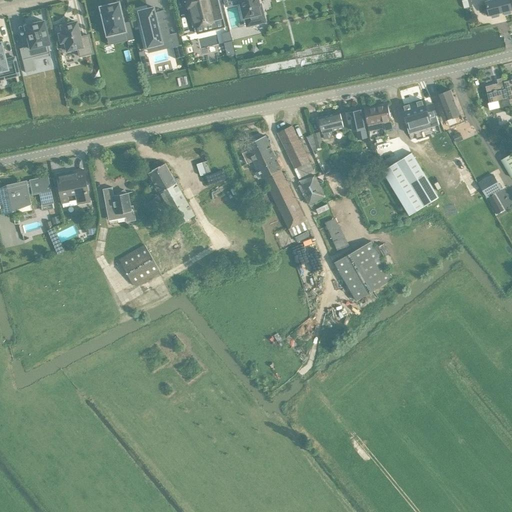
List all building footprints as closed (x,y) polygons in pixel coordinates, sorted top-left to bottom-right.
[(186,0),(188,10),(189,10),(192,26),(194,25),(194,26),(212,22),(212,21),(222,19),(217,0),(186,0)] [(223,0),(225,5),(239,2),(242,17),(251,15),(253,24),(264,21),(262,12),(258,13),(256,5),(258,5),(256,0),(223,0)] [(463,0),(462,0),(464,8),(472,6),(470,0),(463,0)] [(511,9),(509,1),(511,0),(491,0),(485,2),(489,16),(511,9)] [(117,3),(99,7),(106,35),(124,31),(126,40),(133,39),(129,22),(122,23),(117,3)] [(139,18),(146,47),(162,43),(154,14),(139,18)] [(42,21),(23,25),(28,46),(18,48),(21,59),(48,52),(46,44),(48,43),(42,21)] [(60,25),(62,33),(58,34),(60,42),(64,41),(66,50),(77,48),(79,56),(92,53),(88,35),(79,37),(75,22),(60,25)] [(180,46),(176,32),(168,34),(171,48),(180,46)] [(0,79),(18,75),(14,57),(4,60),(4,59),(5,58),(4,57),(4,58),(3,54),(3,53),(0,42),(0,79)] [(342,49),(316,54),(317,62),(344,56),(342,49)] [(242,76),(308,65),(307,57),(241,68),(242,76)] [(489,103),(491,109),(510,105),(504,82),(504,78),(497,80),(498,83),(486,86),(489,102),(489,103)] [(447,119),(460,114),(450,90),(437,95),(447,119)] [(423,99),(402,106),(410,131),(410,132),(440,122),(433,104),(425,106),(423,99)] [(385,130),(393,129),(388,104),(364,109),(367,124),(384,121),(385,130)] [(354,131),(355,130),(357,141),(366,139),(364,128),(360,110),(346,113),(348,123),(352,122),(354,131)] [(328,115),(333,131),(344,129),(340,112),(328,115)] [(333,131),(328,115),(318,117),(322,134),(322,133),(323,139),(330,138),(329,132),(333,131)] [(298,178),(314,171),(292,125),(278,132),(295,168),(294,169),(298,178)] [(449,148),(441,131),(436,134),(444,150),(449,148)] [(320,132),(312,134),(316,149),(323,147),(320,132)] [(323,147),(316,149),(312,134),(306,137),(324,174),(336,168),(326,146),(323,147)] [(377,143),(390,140),(388,134),(376,137),(377,143)] [(246,146),(248,150),(242,153),(247,164),(253,161),(262,178),(263,177),(288,229),(306,220),(281,169),(282,168),(266,136),(246,146)] [(409,215),(438,197),(412,153),(382,171),(409,215)] [(511,153),(501,160),(507,171),(511,178),(511,177),(511,153)] [(198,163),(202,174),(212,171),(208,159),(198,163)] [(177,223),(194,213),(165,163),(148,173),(160,193),(145,205),(150,212),(165,201),(177,223)] [(63,206),(77,204),(90,201),(84,170),(57,175),(63,206)] [(478,182),(487,198),(502,189),(493,173),(478,182)] [(309,205),(326,197),(315,175),(298,183),(309,205)] [(48,177),(4,187),(4,189),(0,189),(0,211),(0,214),(12,211),(12,208),(31,204),(29,195),(40,192),(43,204),(53,202),(48,177)] [(103,189),(107,210),(108,220),(118,218),(126,217),(127,222),(136,220),(133,205),(130,206),(128,193),(134,192),(134,191),(126,193),(125,190),(119,193),(118,193),(118,196),(114,196),(112,187),(103,189)] [(349,246),(335,218),(325,222),(337,250),(349,246)] [(135,286),(202,248),(186,220),(162,235),(155,224),(146,229),(152,241),(120,259),(135,286)] [(371,241),(334,262),(356,301),(393,280),(371,241)] [(384,243),(380,246),(386,254),(390,251),(384,243)] [(177,352),(185,346),(177,335),(169,342),(177,352)]
